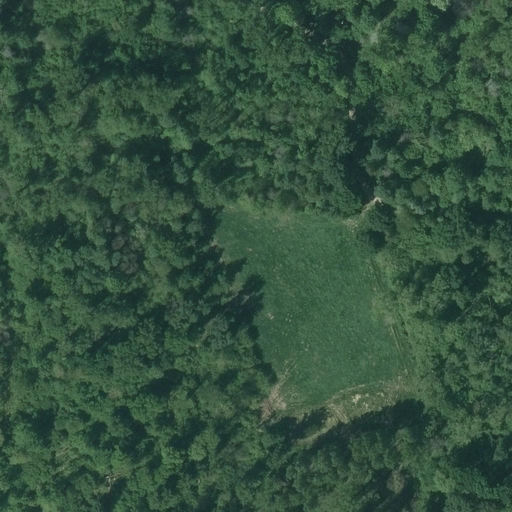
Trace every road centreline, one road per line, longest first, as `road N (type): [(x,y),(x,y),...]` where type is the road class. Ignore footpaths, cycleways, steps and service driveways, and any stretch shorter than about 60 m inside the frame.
road 1 (unclassified): [(364,185),(341,55),(238,0)]
road 2 (unclassified): [(364,185),(393,205),(511,219)]
